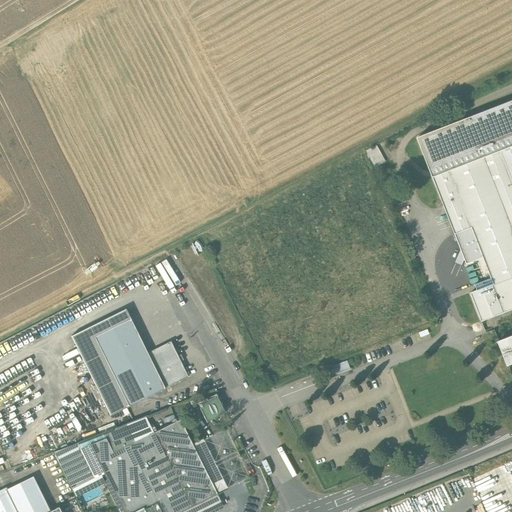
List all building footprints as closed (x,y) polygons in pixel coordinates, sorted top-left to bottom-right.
[(511,101),(417,138),(454,235),(471,228),(483,258),(491,279),(474,285),(476,291),(470,293),(481,322),(511,309),(511,101)] [(378,146),(368,151),(377,167),(387,162),(378,146)] [(483,258),(471,228),(454,235),(461,251),(455,263),(462,267),(465,262),(466,265),(483,258)] [(126,310),(71,337),(110,416),(186,378),(169,344),(147,354),(126,310)] [(511,336),(498,342),(507,366),(511,364),(511,336)] [(351,359),(338,365),(341,373),(354,368),(351,359)] [(216,396),(200,404),(202,407),(199,409),(206,422),(224,413),(216,396)] [(146,416),(54,452),(72,490),(105,474),(123,511),(180,511),(216,494),(179,420),(153,433),(146,416)] [(33,477),(7,489),(6,487),(0,490),(0,511),(60,511),(58,508),(50,511),(33,477)] [(452,482),(406,499),(410,511),(427,511),(466,497),(462,485),(454,488),(452,482)]
